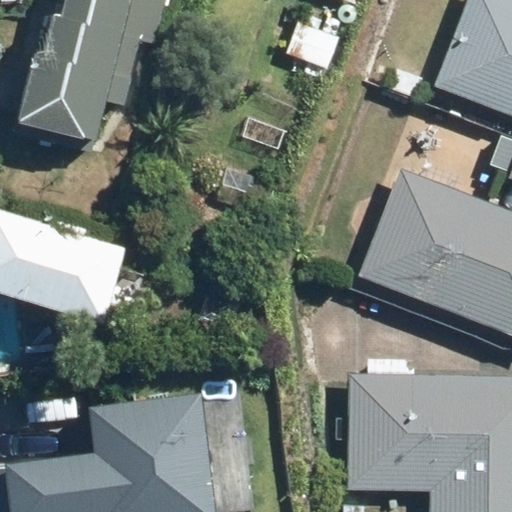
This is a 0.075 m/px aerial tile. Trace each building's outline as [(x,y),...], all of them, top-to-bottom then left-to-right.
[(54,0),(52,12),(44,10),(36,45),(28,43),(9,119),(85,138),(95,96),(120,102),(135,38),(150,41),(160,0),(54,0)] [(511,0),(459,0),(427,84),(511,116),(511,0)] [(297,14),(281,53),(323,71),(339,32),(297,14)] [(511,208),(395,164),(353,273),(511,334),(511,208)] [(120,245),(0,207),(0,292),(96,323),(120,245)] [(511,511),(511,375),(347,372),(344,486),(425,488),(424,511),(511,511)] [(86,448),(0,457),(0,511),(209,511),(196,390),(81,402),(86,448)]
